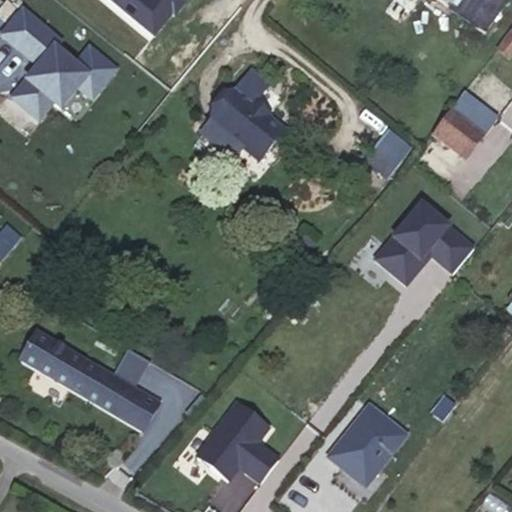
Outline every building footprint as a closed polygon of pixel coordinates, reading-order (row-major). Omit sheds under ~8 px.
[(108,0),(154,37),(172,15),(174,17),(184,5),(182,3),(184,0),(108,0)] [(454,0),(391,0),(383,12),(402,26),(421,0),(443,0),(451,5),(454,0)] [(125,74),(100,52),(85,70),(65,53),(71,46),(33,15),(12,39),(41,63),(47,57),(54,63),(22,102),(48,123),(62,106),(70,112),(97,81),(110,92),(125,74)] [(511,30),(497,50),(509,58),(511,53),(511,30)] [(247,144),(263,157),(283,132),(267,119),(269,117),(253,104),(252,106),(235,93),(211,124),(242,150),(247,144)] [(462,97),(495,123),(497,120),(464,95),(462,97)] [(464,164),(495,123),(462,97),(431,139),(464,164)] [(453,277),(474,252),(422,209),(376,263),(407,289),(425,267),(422,264),(428,256),(453,277)] [(158,406),(36,334),(19,362),(143,434),(158,406)] [(263,485),(283,462),(267,449),(263,454),(257,450),(274,429),(244,404),(200,458),(230,482),(242,467),(263,485)] [(447,416),(437,408),(424,424),(434,432),(447,416)] [(363,493),(398,448),(360,418),(319,470),(334,482),(340,475),(363,493)]
